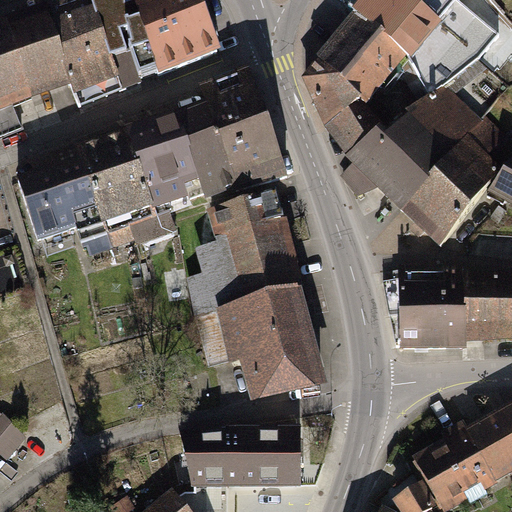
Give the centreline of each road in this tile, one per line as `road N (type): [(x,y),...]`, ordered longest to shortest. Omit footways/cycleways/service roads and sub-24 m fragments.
road 1 (secondary): [(272,51),(351,265),(372,393)]
road 2 (residential): [(372,393),(511,374)]
road 3 (secondary): [(372,393),(341,511)]
